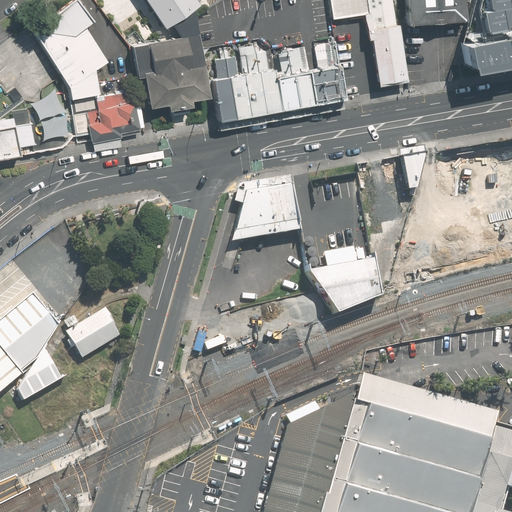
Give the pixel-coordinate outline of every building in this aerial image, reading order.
[(67,85),(69,95),(98,91),(95,66),(103,62),(86,29),(92,24),(74,0),(69,0),(29,32),(55,74),(63,87),(67,85)] [(196,0),(142,0),(162,28),(169,23),(177,36),(196,32),(191,7),(198,3),(196,0)] [(378,78),(402,75),(391,0),(328,0),(331,17),(349,14),(349,17),(364,14),(367,34),(371,33),(378,78)] [(401,0),(403,22),(462,19),(460,0),(401,0)] [(484,21),(503,17),(502,8),(505,7),(503,0),(487,0),(481,1),(484,21)] [(511,26),(500,29),(501,31),(460,38),(464,59),(473,57),(473,61),(494,57),(493,54),(505,52),(504,49),(511,47),(511,26)] [(206,95),(195,33),(177,36),(129,44),(135,76),(141,75),(146,107),(165,103),(166,109),(189,105),(188,98),(206,95)] [(271,66),(278,109),(315,103),(342,98),(334,40),(311,43),(314,66),(310,67),(305,68),(303,55),(297,55),(296,46),(275,49),(275,52),(274,52),(274,56),(270,57),(271,66)] [(278,109),(271,66),(266,67),(263,51),(250,53),(248,46),(235,48),(238,72),(235,72),(232,56),(212,59),(215,76),(204,78),(207,94),(212,121),(278,109)] [(142,126),(139,106),(136,89),(69,100),(74,132),(91,129),(93,141),(121,136),(120,130),(142,126)] [(0,118),(0,157),(15,155),(14,145),(31,144),(27,115),(0,118)] [(404,190),(413,189),(423,153),(398,158),(404,190)] [(391,163),(351,170),(354,189),(359,188),(365,223),(380,220),(379,215),(400,211),(391,163)] [(511,203),(511,173),(488,177),(489,181),(435,190),(441,223),(450,221),(450,225),(459,223),(459,220),(477,217),(478,220),(486,219),(485,215),(490,214),(489,208),(504,205),(505,208),(511,206),(511,205),(511,204),(511,203)] [(292,237),(298,236),(289,185),(239,193),(220,243),(229,242),(291,231),(292,237)] [(313,292),(328,315),(377,295),(371,260),(357,262),(355,247),(322,251),(325,268),(306,271),(300,272),(313,292)] [(64,332),(81,359),(119,335),(103,309),(64,332)] [(2,351),(20,373),(32,360),(55,325),(47,314),(2,351)] [(0,390),(20,373),(2,351),(0,349),(0,390)] [(17,389),(22,400),(60,378),(43,349),(17,389)] [(355,391),(352,400),(486,440),(490,428),(492,421),(494,413),(360,373),(355,391)] [(317,511),(352,400),(355,391),(285,425),(262,511),(317,511)] [(463,511),(486,440),(352,400),(317,511),(463,511)] [(486,440),(463,511),(511,511),(511,434),(490,428),(486,440)]
